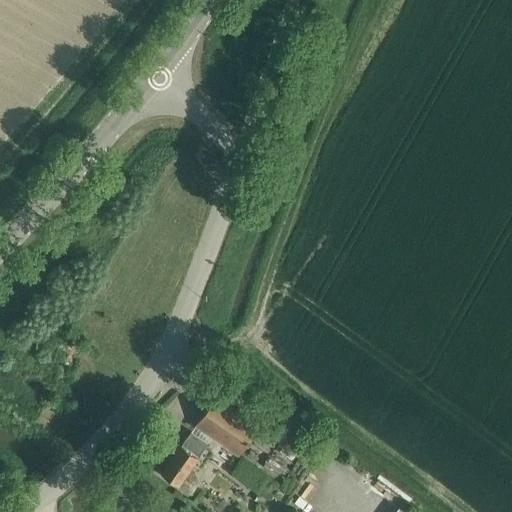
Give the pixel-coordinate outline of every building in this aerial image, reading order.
[(195,424),(212,435),(238,454),(256,429),(240,418),(242,414),(215,395),(195,424)] [(189,432),(161,471),(189,490),(198,478),(187,470),(206,443),(189,432)] [(305,466),(316,452),(304,443),(293,457),(305,466)] [(245,459),(234,473),(268,499),(279,485),(245,459)] [(223,511),(247,511),(229,502),(223,511)]
